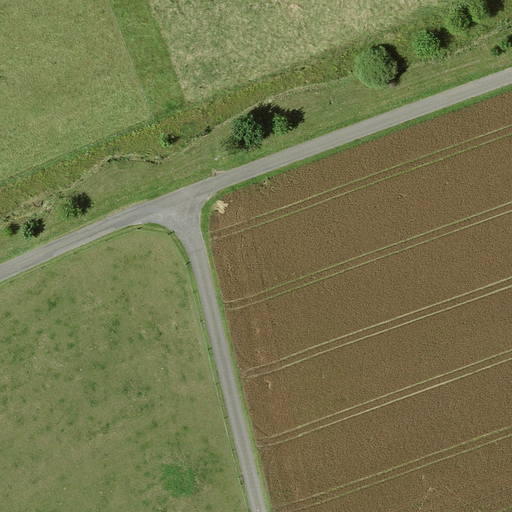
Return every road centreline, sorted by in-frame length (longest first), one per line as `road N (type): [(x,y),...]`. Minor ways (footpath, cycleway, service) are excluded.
road 1 (unclassified): [(0,279),(309,150),(511,77)]
road 2 (track): [(261,511),(181,201)]
